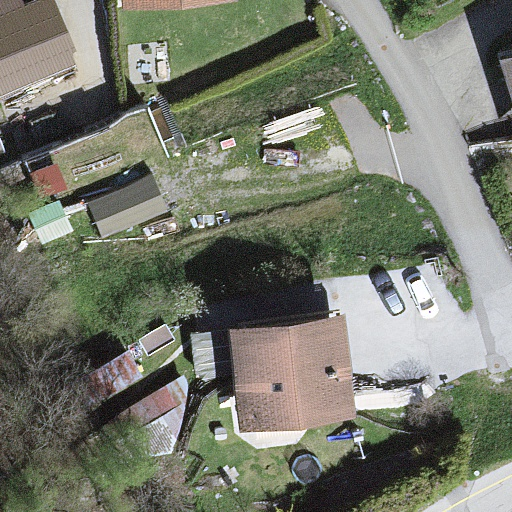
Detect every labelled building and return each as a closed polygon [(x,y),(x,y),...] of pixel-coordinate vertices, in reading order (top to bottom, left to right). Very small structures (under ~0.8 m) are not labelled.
[(19,0),(0,7),(0,102),(81,73),(54,0),(19,0)] [(108,0),(110,9),(178,0),(108,0)] [(511,46),(473,61),(511,170),(511,46)] [(60,128),(80,183),(166,151),(145,96),(60,128)] [(111,219),(168,197),(152,159),(96,181),(111,219)] [(327,305),(204,324),(220,431),(343,413),(327,305)]
